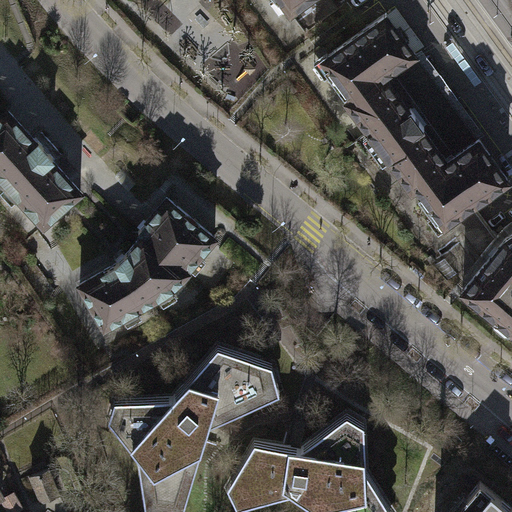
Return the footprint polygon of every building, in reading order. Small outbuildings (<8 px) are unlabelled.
[(282,0),(290,10),(302,0),(282,0)] [(327,0),(302,0),(290,10),(305,31),(334,10),(327,0)] [(350,97),(414,50),(401,32),(385,11),(327,53),(326,62),(350,97)] [(479,139),(414,50),(350,97),(347,100),(412,188),(416,185),(479,139)] [(0,112),(0,175),(43,222),(80,190),(6,107),(0,112)] [(479,139),(416,185),(441,218),(449,218),(507,177),(479,139)] [(140,229),(143,232),(187,270),(213,237),(167,198),(140,229)] [(461,289),(509,327),(511,322),(511,231),(504,238),(461,289)] [(179,279),(187,270),(143,232),(118,261),(81,283),(104,325),(179,279)] [(207,423),(269,392),(259,361),(219,342),(173,395),(127,398),(117,430),(139,453),(144,496),(184,501),(207,423)] [(292,491),(325,511),(379,511),(386,504),(365,466),(364,436),(337,420),(300,446),(255,439),(233,473),(250,503),(292,491)] [(37,500),(56,492),(44,466),(25,475),(37,500)] [(452,511),(511,511),(511,504),(481,478),(452,511)]
